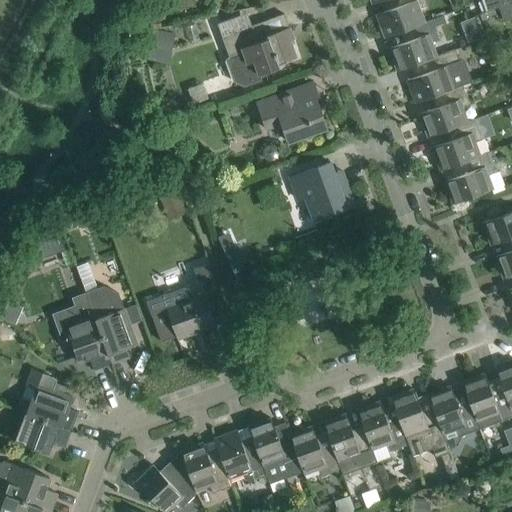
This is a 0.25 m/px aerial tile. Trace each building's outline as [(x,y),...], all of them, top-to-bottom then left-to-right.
[(398,0),(401,6),(376,15),(385,37),(409,28),(409,27),(424,22),(419,8),(427,6),(424,0),(398,0)] [(511,0),(481,0),(485,12),(511,1),(511,0)] [(290,41),(294,39),(284,14),(221,37),(229,57),(225,60),(233,82),(244,87),(262,81),(260,74),(279,67),(278,64),(296,57),(290,41)] [(413,39),(389,48),(397,71),(427,60),(427,59),(437,56),(432,42),(439,40),(432,19),(424,22),(409,27),(409,28),(413,39)] [(174,36),(148,30),(146,40),(149,40),(145,60),(167,65),(174,36)] [(432,71),(407,80),(415,103),(440,93),(462,85),(472,81),(464,59),(459,61),(455,49),(437,56),(427,59),(427,60),(432,71)] [(501,72),(490,76),(492,84),(499,86),(505,84),(503,77),(501,72)] [(444,105),(419,114),(428,136),(453,127),(467,121),(462,108),(470,105),(462,85),(440,93),(444,105)] [(257,103),(267,129),(282,123),(289,142),(308,135),(326,128),(317,103),(306,107),(301,105),(295,88),(276,95),(257,103)] [(457,138),(432,148),(440,170),(465,161),(465,160),(480,155),(475,142),(482,139),(475,118),(467,121),(453,127),(457,138)] [(279,156),(279,154),(279,152),(278,149),(276,147),(273,146),(270,145),(268,146),(266,147),(264,149),(262,151),(262,154),(262,157),(264,159),(266,161),(268,162),(270,162),(273,162),(276,161),(278,159),(279,156)] [(453,204),(492,189),(487,175),(495,173),(488,154),(487,152),(480,155),(465,160),(465,161),(469,172),(444,181),(453,204)] [(354,205),(346,180),(338,183),(330,162),(289,177),(298,201),(305,198),(313,220),(354,205)] [(511,211),(483,223),(491,245),(511,237),(511,211)] [(60,235),(32,244),(38,260),(65,250),(60,235)] [(511,249),(495,256),(503,279),(511,275),(511,249)] [(237,250),(226,255),(234,273),(245,269),(237,250)] [(186,286),(146,301),(161,341),(165,340),(176,336),(178,339),(216,325),(212,316),(204,293),(216,289),(212,279),(212,278),(206,262),(194,266),(200,282),(186,286)] [(93,289),(86,292),(86,293),(92,310),(104,343),(112,363),(129,357),(126,349),(138,345),(133,332),(131,326),(125,309),(124,308),(118,293),(113,290),(107,302),(96,297),(93,289)] [(75,306),(52,314),(63,342),(70,339),(72,343),(79,362),(90,358),(94,370),(112,363),(104,343),(92,310),(86,293),(72,298),(75,306)] [(10,302),(3,318),(16,324),(22,308),(10,302)] [(1,331),(0,333),(0,338),(3,342),(14,340),(16,334),(5,329),(1,331)] [(511,363),(496,369),(505,394),(511,411),(511,363)] [(17,409),(71,429),(77,412),(69,409),(73,397),(65,394),(67,387),(56,383),(57,381),(53,376),(31,369),(26,386),(27,386),(23,398),(22,397),(17,409)] [(493,398),(485,374),(462,382),(471,406),(479,430),(494,425),(511,418),(511,411),(505,394),(493,398)] [(451,386),(428,394),(434,409),(443,434),(457,429),(460,437),(479,430),(471,406),(460,410),(451,386)] [(414,389),(391,397),(400,422),(409,445),(413,456),(432,448),(435,457),(441,454),(450,480),(459,477),(443,434),(434,409),(423,414),(414,389)] [(389,426),(380,401),(357,410),(366,434),(372,449),(386,444),(389,453),(409,445),(400,422),(389,426)] [(17,409),(13,421),(17,423),(11,440),(48,454),(52,442),(64,447),(71,429),(17,409)] [(355,438),(346,414),(323,422),(333,447),(340,461),(353,457),(356,465),(376,458),(372,449),(366,434),(355,438)] [(303,471),(291,438),(280,442),(271,418),(248,426),(257,451),(266,472),(270,484),(303,471)] [(312,426),(290,434),(291,438),(303,471),(304,474),(318,469),(321,477),(343,470),(340,461),(333,447),(321,451),(312,426)] [(246,455),(237,430),(215,438),(223,463),(229,479),(242,474),(245,480),(266,472),(257,451),(246,455)] [(212,467),(203,443),(181,451),(187,468),(195,491),(210,485),(213,492),(231,485),(229,479),(223,463),(212,467)] [(511,452),(510,446),(501,450),(504,459),(511,456),(511,452)] [(50,478),(4,460),(0,462),(0,491),(51,510),(57,493),(46,489),(50,478)] [(171,484),(153,465),(136,482),(165,511),(175,502),(181,507),(196,492),(195,491),(187,468),(171,484)] [(0,491),(0,504),(1,505),(0,508),(0,511),(50,511),(51,510),(0,491)]
